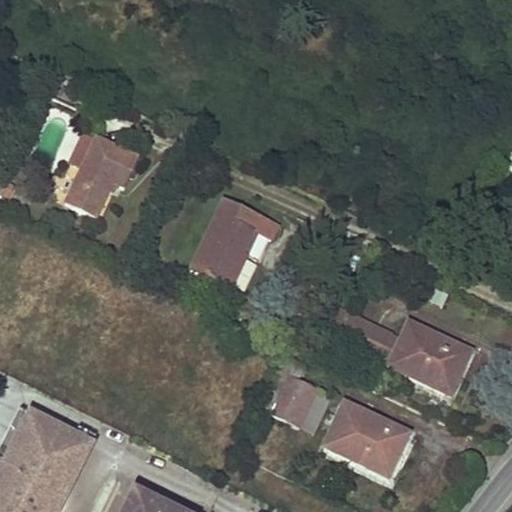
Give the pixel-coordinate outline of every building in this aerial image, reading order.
[(82,137),(79,145),(90,150),(82,168),(64,207),(94,221),(106,194),(110,185),(115,187),(123,191),(136,160),(95,140),(93,143),(82,137)] [(90,150),(79,145),(70,163),(82,168),(90,150)] [(115,187),(110,185),(106,194),(111,196),(115,187)] [(277,226),(223,201),(189,273),(229,292),(245,257),(241,255),(251,233),(255,235),(269,242),(277,226)] [(255,235),(251,233),(241,255),(245,257),(255,235)] [(170,292),(182,298),(186,288),(174,282),(170,292)] [(318,332),(326,336),(336,315),(327,311),(318,332)] [(437,340),(424,334),(422,339),(434,345),(437,340)] [(284,352),(281,357),(291,362),(293,356),(284,352)] [(281,357),(274,374),(287,380),(297,384),(304,368),(291,362),(281,357)] [(460,372),(454,370),(442,395),(448,398),(460,372)] [(274,374),(257,411),(270,417),(287,380),(274,374)] [(297,384),(287,380),(270,417),(299,430),(316,393),(297,384)] [(316,393),(299,430),(312,437),(330,400),(316,393)] [(343,407),(323,450),(387,480),(407,437),(380,424),(377,429),(363,422),(365,417),(343,407)] [(57,511),(90,448),(22,413),(0,457),(0,511),(57,511)] [(380,424),(365,417),(363,422),(377,429),(380,424)] [(272,460),(286,466),(294,446),(280,441),(272,460)] [(176,511),(136,491),(125,511),(176,511)]
